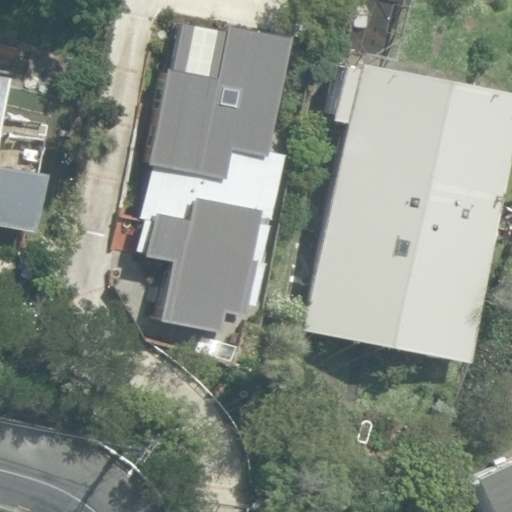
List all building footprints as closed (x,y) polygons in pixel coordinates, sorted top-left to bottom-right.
[(160,274),(148,330),(227,347),(292,35),(163,8),(124,192),(139,195),(124,266),(160,274)] [(300,329),(453,358),(503,92),(343,62),(343,66),(329,63),(319,116),(333,119),(300,294),(294,328),(300,329)] [(0,116),(0,225),(26,229),(42,122),(0,116)] [(459,391),(481,399),(489,378),(467,370),(459,391)] [(511,511),(511,440),(456,469),(478,511),(511,511)]
